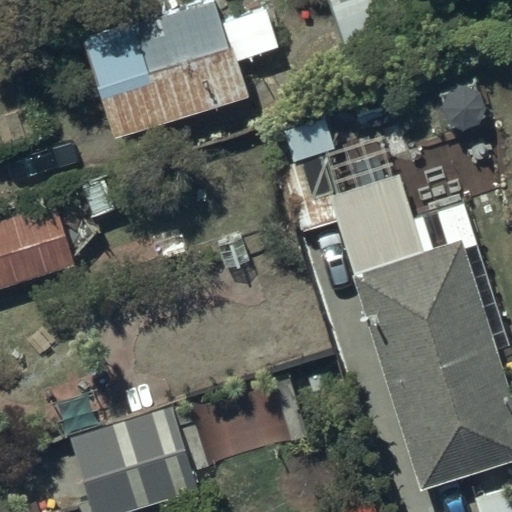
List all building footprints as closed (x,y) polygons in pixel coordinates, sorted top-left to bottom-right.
[(261,4),(219,17),(213,0),(189,0),(127,19),(125,13),(73,29),(74,31),(104,129),(241,87),(231,56),(273,42),(261,4)] [(323,0),(341,53),(419,27),(410,0),(323,0)] [(323,190),(412,482),(511,451),(511,417),(455,232),(417,244),(394,168),(323,190)] [(50,196),(0,211),(0,279),(70,258),(50,196)] [(90,382),(40,398),(52,433),(101,418),(90,382)] [(167,401),(63,431),(89,511),(97,511),(192,484),(167,401)] [(511,511),(511,481),(470,494),(475,511),(511,511)] [(57,511),(54,500),(16,511),(57,511)]
